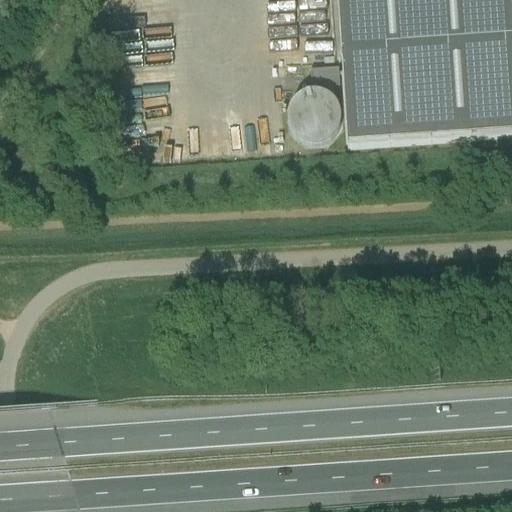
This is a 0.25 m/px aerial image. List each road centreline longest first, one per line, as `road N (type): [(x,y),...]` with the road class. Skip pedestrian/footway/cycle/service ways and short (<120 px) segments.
road 1 (unclassified): [(40,511),(7,389),(16,339),(57,290),(125,270),(511,248)]
road 2 (motorway): [(0,500),(511,464)]
road 3 (motorway): [(511,413),(0,447)]
